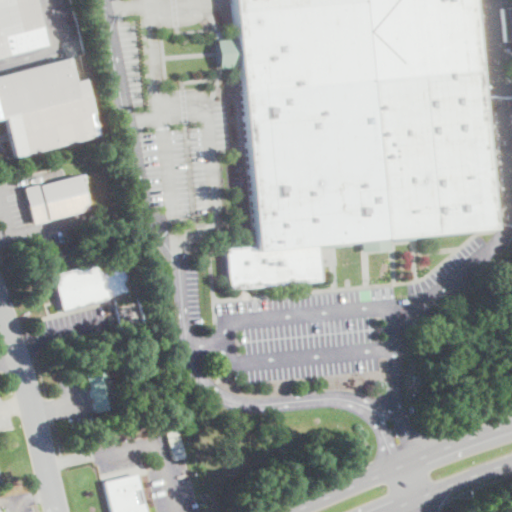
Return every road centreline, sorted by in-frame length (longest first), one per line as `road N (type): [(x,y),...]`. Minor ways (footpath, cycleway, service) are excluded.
road 1 (primary): [(511,423),(291,511)]
road 2 (tertiary): [(60,511),(0,298)]
road 3 (primary): [(385,511),(511,461)]
